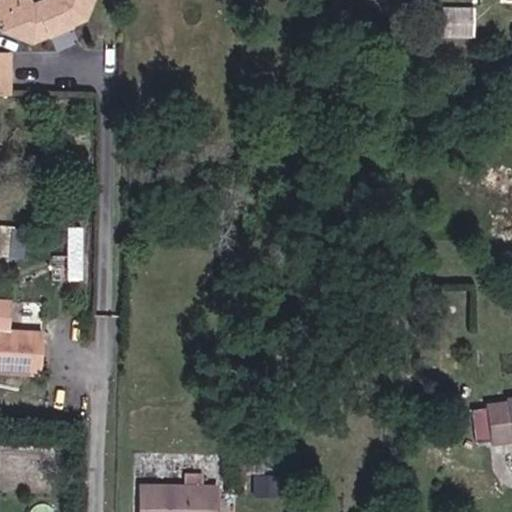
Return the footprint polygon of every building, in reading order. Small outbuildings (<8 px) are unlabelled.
[(71,27),(71,0),(47,0),(39,4),(29,0),(18,0),(8,29),(36,41),(71,27)] [(96,0),(71,0),(71,27),(88,20),(96,0)] [(476,36),(476,11),(447,11),(447,37),(476,36)] [(13,50),(0,50),(0,92),(12,93),(13,50)] [(41,329),(8,327),(10,297),(0,296),(0,366),(38,369),(41,329)] [(511,446),(511,408),(505,410),(483,416),(488,449),(511,446)] [(220,511),(222,489),(147,488),(146,511),(220,511)]
